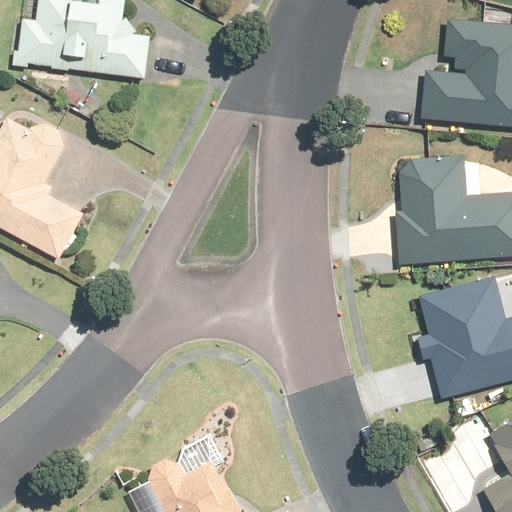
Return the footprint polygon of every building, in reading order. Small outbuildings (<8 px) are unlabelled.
[(24,0),(19,66),(154,78),(158,33),(127,30),(129,0),(24,0)] [(426,124),(511,128),(511,20),(450,17),(448,68),(429,67),(426,124)] [(0,223),(68,261),(95,211),(48,185),(76,135),(43,116),(37,128),(13,115),(0,137),(0,223)] [(398,158),(401,262),(511,259),(511,194),(487,195),(486,156),(398,158)] [(414,294),(445,402),(511,383),(511,318),(498,270),(414,294)] [(511,472),(485,488),(498,511),(511,511),(511,414),(490,427),(511,465),(511,472)] [(258,511),(221,440),(130,488),(142,511),(258,511)]
